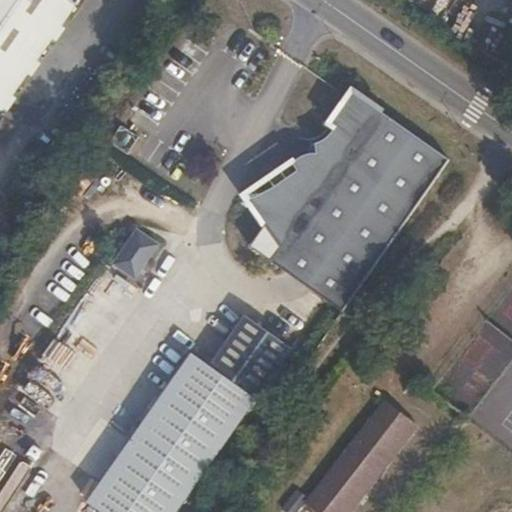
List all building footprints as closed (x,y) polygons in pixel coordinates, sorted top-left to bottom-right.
[(0,0),(0,117),(7,122),(92,0),(0,0)] [(347,308),(446,168),(351,100),(325,133),(330,142),(323,151),(315,153),(294,167),(301,176),(251,212),(284,255),(280,261),(347,308)] [(251,212),(301,176),(294,167),(244,203),(251,212)] [(117,267),(137,280),(159,245),(140,233),(117,267)] [(347,308),(280,261),(275,269),(341,319),(349,310),(347,308)] [(89,503),(101,511),(178,511),(292,350),(246,318),(211,366),(194,354),(89,503)] [(314,502),(327,511),(356,511),(423,429),(392,404),(314,502)]
